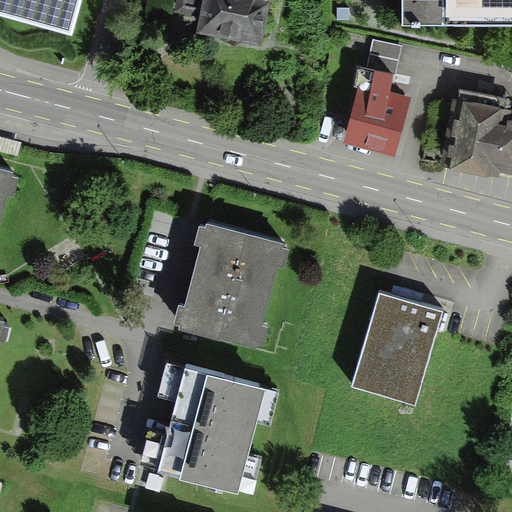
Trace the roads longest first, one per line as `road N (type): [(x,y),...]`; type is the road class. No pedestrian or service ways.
road 1 (primary): [(0,91),(511,225)]
road 2 (unknown): [(0,429),(124,457)]
